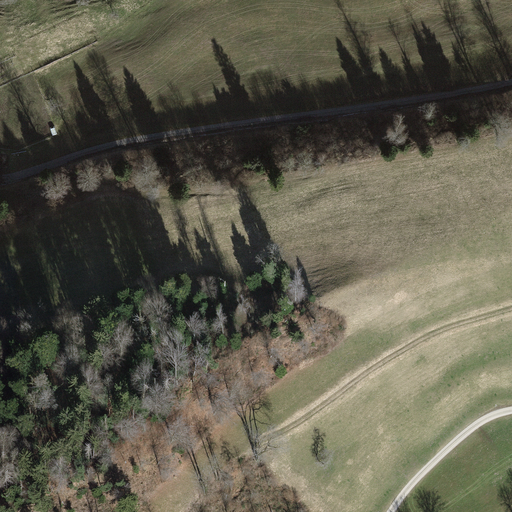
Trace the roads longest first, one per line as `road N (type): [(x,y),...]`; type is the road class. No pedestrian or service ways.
road 1 (unclassified): [(511,80),(112,146),(0,179)]
road 2 (track): [(394,511),(478,427),(511,414)]
